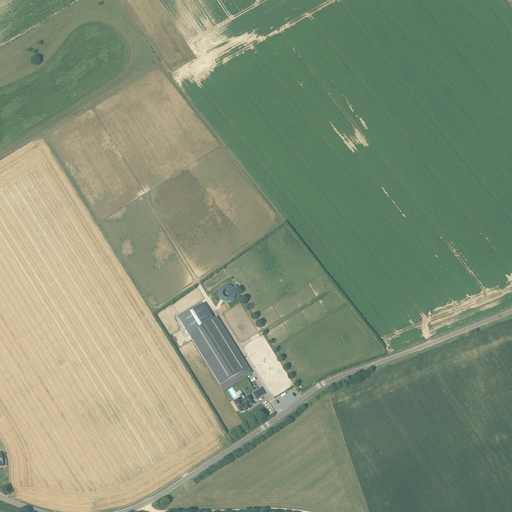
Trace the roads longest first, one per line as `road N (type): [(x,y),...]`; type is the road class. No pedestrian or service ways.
road 1 (unclassified): [(124,511),(326,381),(511,311)]
road 2 (track): [(299,511),(139,506)]
